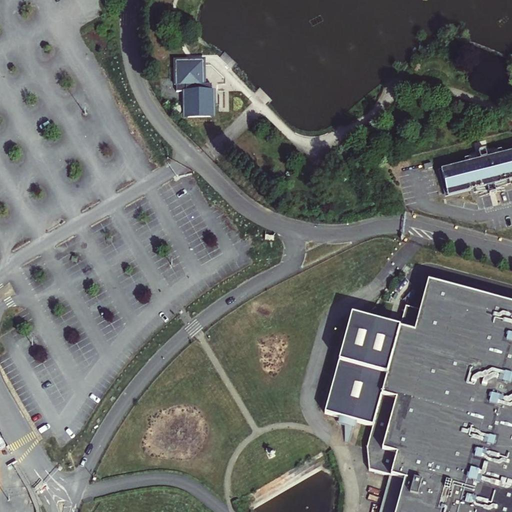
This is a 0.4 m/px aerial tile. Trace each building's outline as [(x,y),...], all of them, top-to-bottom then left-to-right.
[(200,62),(174,62),(174,87),(186,87),(186,124),(218,123),(218,86),(200,86),(200,62)] [(463,153),(465,161),(496,153),(501,151),(499,144),(463,153)] [(511,148),(501,151),(496,153),(465,161),(438,168),(445,196),(472,189),(508,180),(511,179),(511,148)] [(508,180),(472,189),(473,195),(510,186),(508,180)] [(511,511),(511,302),(431,281),(424,310),(410,307),(405,329),(378,432),(373,450),(376,471),(396,476),(392,495),(387,511),(511,511)] [(360,318),(350,315),(323,417),(336,420),(362,428),(378,432),(405,329),(388,325),(360,318)]
